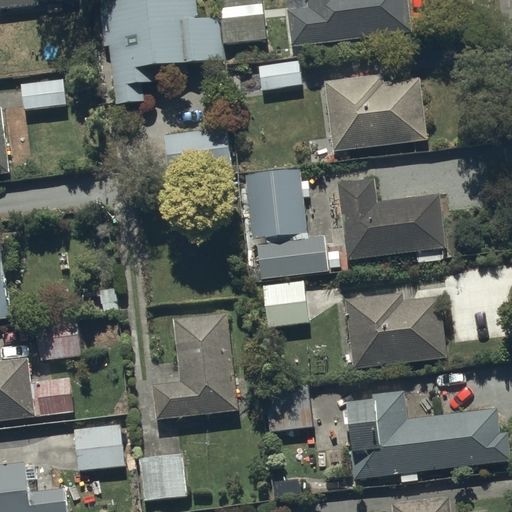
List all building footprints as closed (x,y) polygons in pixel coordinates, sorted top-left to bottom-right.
[(39,0),(0,0),(0,15),(41,11),(39,0)] [(225,53),(221,21),(200,23),(197,0),(144,0),(145,3),(99,7),(103,52),(111,51),(119,111),(147,107),(145,94),(162,92),(160,77),(227,69),(225,53)] [(219,0),(221,21),(225,53),(271,47),(265,0),(219,0)] [(307,0),(308,2),(308,3),(289,5),(293,54),(343,50),(343,53),(352,52),(352,45),(415,40),(411,0),(307,0)] [(301,65),(261,70),(264,96),(304,91),(301,65)] [(327,90),(335,158),(429,146),(422,88),(385,93),(384,82),(327,90)] [(23,89),(23,90),(26,116),(68,112),(66,85),(23,89)] [(4,118),(0,117),(0,183),(11,182),(4,118)] [(228,135),(166,141),(170,181),(232,175),(228,135)] [(302,176),(247,183),(261,287),(332,278),(327,243),(311,245),(302,176)] [(341,192),(348,267),(448,255),(442,201),(379,209),(376,187),(341,192)] [(0,326),(13,325),(4,242),(0,242),(0,326)] [(404,300),(348,306),(356,377),(449,366),(442,304),(405,309),(404,300)] [(229,321),(176,325),(182,390),(153,393),(156,427),(238,420),(229,321)] [(42,366),(75,363),(71,327),(38,330),(39,335),(34,336),(37,362),(42,362),(42,366)] [(0,427),(36,424),(30,366),(0,369),(0,427)] [(72,386),(39,389),(42,423),(75,420),(72,386)] [(267,396),(270,442),(321,437),(320,435),(327,434),(326,423),(319,423),(316,391),(267,396)] [(419,479),(505,470),(499,418),(411,428),(407,395),(376,398),(377,411),(349,414),(356,467),(354,467),(356,487),(404,482),(405,488),(420,486),(419,479)] [(122,427),(77,430),(80,477),(126,473),(122,427)] [(185,459),(140,464),(145,509),(190,504),(185,459)] [(37,469),(0,473),(0,511),(69,511),(68,497),(31,500),(29,487),(38,486),(37,469)]
